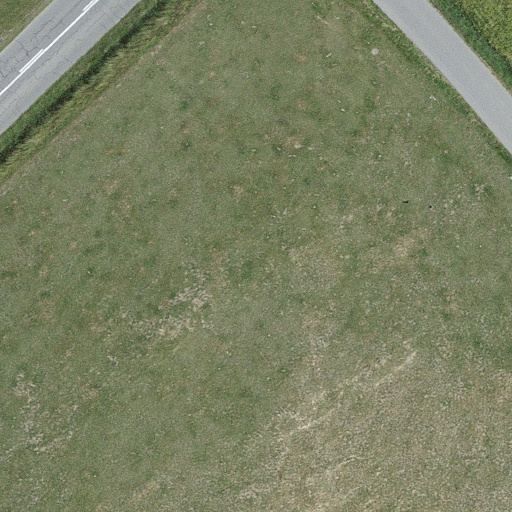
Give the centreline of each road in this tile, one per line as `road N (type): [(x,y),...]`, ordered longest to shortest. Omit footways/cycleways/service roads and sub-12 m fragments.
road 1 (unclassified): [(511,125),(404,0)]
road 2 (secondary): [(110,0),(0,106)]
